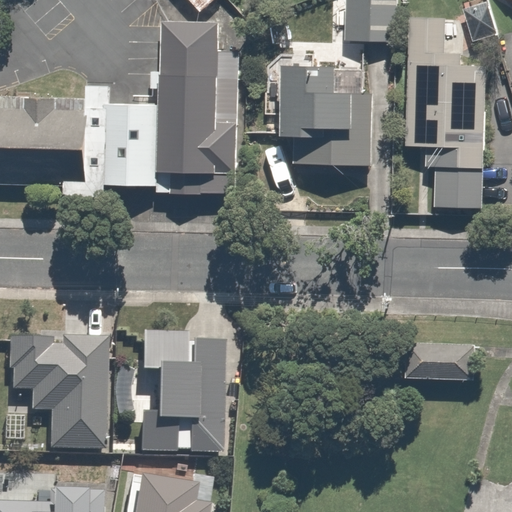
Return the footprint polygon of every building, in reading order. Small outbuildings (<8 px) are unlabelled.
[(189,0),(198,10),(209,0),(189,0)] [(396,0),(345,0),(343,34),(394,37),(396,0)] [(441,44),(442,9),(403,7),(400,142),(428,143),(427,161),(480,163),(481,136),(483,58),(460,57),(460,44),(441,44)] [(207,194),(211,57),(189,56),(190,32),(133,30),(131,109),(84,108),(82,185),(82,190),(207,194)] [(322,121),(348,121),(349,87),(331,87),(332,55),(273,53),(271,127),(322,128),(322,121)] [(0,184),(82,185),(84,108),(85,96),(0,93),(0,184)] [(511,157),(493,163),(506,204),(511,202),(511,157)] [(219,340),(183,338),(183,330),(135,328),(135,340),(131,451),(215,454),(219,340)] [(4,330),(2,388),(23,389),(22,412),(44,412),(43,451),(104,453),(108,333),(4,330)] [(398,349),(397,376),(469,379),(470,353),(398,349)] [(182,499),(186,480),(132,469),(123,511),(200,511),(202,502),(182,499)] [(0,495),(0,511),(93,511),(95,488),(44,485),(43,499),(0,495)]
